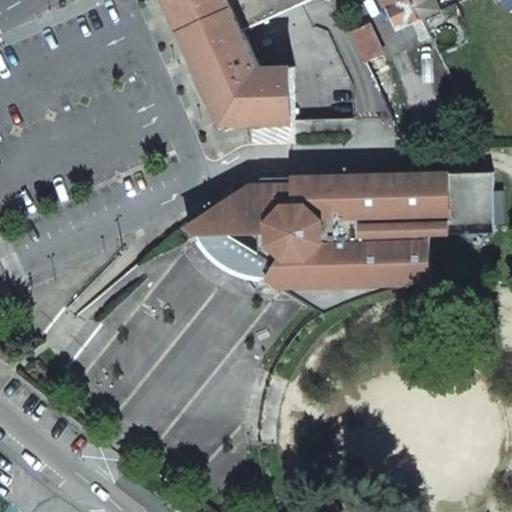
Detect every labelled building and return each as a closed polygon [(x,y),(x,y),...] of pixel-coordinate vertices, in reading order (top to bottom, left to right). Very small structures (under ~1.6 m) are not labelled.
[(170,0),(171,0),(173,0),(203,65),(201,66),(227,123),(296,121),(295,67),(261,67),(243,31),(305,0),(170,0)] [(423,18),(414,0),(386,0),(400,28),(413,22),(423,18)] [(414,0),(423,18),(441,10),(436,0),(414,0)] [(410,58),(436,45),(423,18),(413,22),(418,33),(402,40),(410,58)] [(384,54),(369,23),(351,31),(359,47),(367,62),(384,54)] [(388,69),(390,67),(384,54),(367,62),(385,100),(400,93),(388,69)] [(427,282),(430,282),(429,234),(495,232),(493,171),(389,174),(383,181),(376,175),(263,178),(237,195),(226,202),(188,228),(198,234),(257,233),(258,252),(275,263),(266,277),(323,312),(329,309),(333,308),(337,305),(341,304),(346,302),(351,300),(357,298),(363,296),(368,294),(372,293),(377,291),(385,290),(391,288),(397,287),(403,286),(410,284),(415,284),(422,283),(427,282)] [(257,233),(198,234),(200,239),(202,242),(205,246),(209,251),(213,255),(217,259),(221,262),(223,263),(227,266),(232,269),(237,271),(243,273),(248,275),(253,276),(258,276),(263,277),(266,277),(275,263),(258,252),(257,233)]
